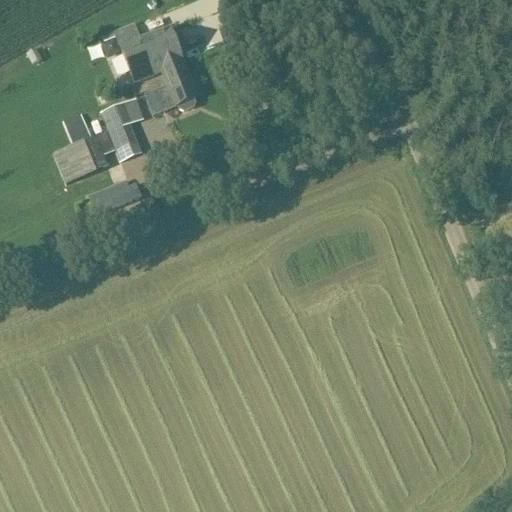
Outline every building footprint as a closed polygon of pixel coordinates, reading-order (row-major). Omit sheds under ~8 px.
[(162,76),(184,68),(170,33),(141,44),(135,27),(113,36),(120,53),(121,52),(135,87),(162,76)] [(195,103),(198,102),(184,68),(162,76),(167,89),(144,98),(153,120),(178,110),(180,115),(184,117),(195,112),(196,108),(195,103)] [(123,109),(101,117),(115,155),(137,146),(123,109)] [(96,140),(91,142),(85,127),(67,134),(73,150),(72,150),(84,181),(109,170),(96,140)] [(89,200),(97,219),(142,201),(139,192),(130,195),(127,186),(89,200)] [(48,242),(54,258),(68,253),(70,260),(87,254),(77,228),(61,234),(62,237),(48,242)] [(99,231),(87,236),(93,250),(105,246),(99,231)]
